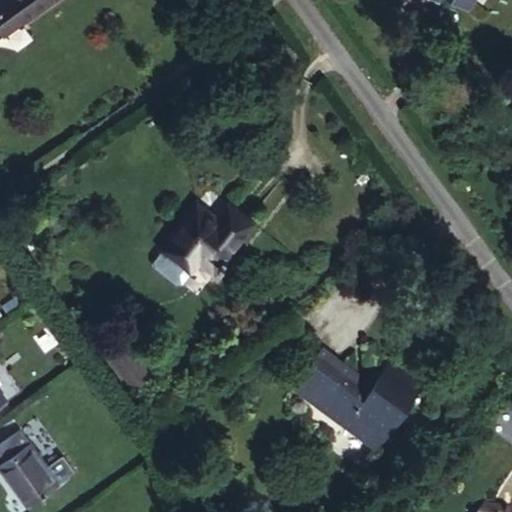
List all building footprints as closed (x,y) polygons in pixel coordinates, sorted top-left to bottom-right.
[(0,0),(0,18),(25,0),(0,0)] [(199,258),(222,277),(260,230),(237,212),(227,225),(205,209),(170,250),(191,267),(199,258)] [(122,335),(106,347),(123,371),(139,359),(122,335)] [(283,387),(366,451),(413,387),(383,363),(360,393),(328,371),(332,366),(312,352),(283,387)] [(123,371),(135,387),(151,375),(139,359),(123,371)] [(0,466),(27,503),(60,479),(20,426),(0,441),(0,466)] [(511,511),(511,507),(488,503),(486,511),(511,511)]
